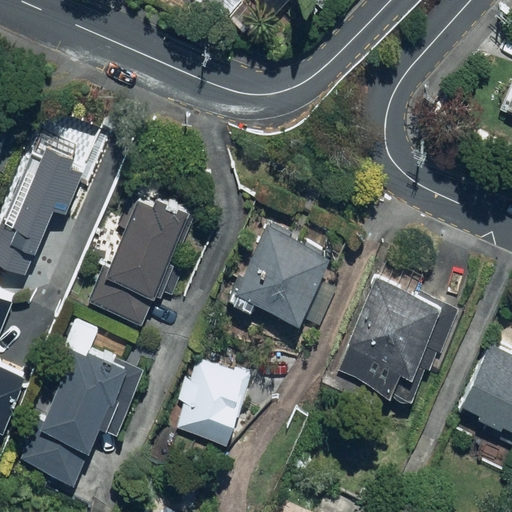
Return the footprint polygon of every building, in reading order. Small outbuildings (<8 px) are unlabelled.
[(211,0),(228,16),(243,0),(211,0)] [(73,162),(37,146),(0,227),(0,251),(28,264),(73,162)] [(185,260),(171,254),(189,213),(194,202),(159,187),(154,197),(139,191),(91,298),(141,321),(156,288),(170,294),(185,260)] [(234,294),(250,301),(253,293),(319,322),(338,280),(319,272),(332,244),(269,216),(234,294)] [(428,362),(439,367),(465,302),(379,268),(340,366),(415,395),(428,362)] [(0,419),(5,422),(27,366),(0,355),(0,331),(8,313),(0,309),(0,419)] [(101,430),(123,439),(155,361),(66,325),(12,459),(79,486),(101,430)] [(511,341),(490,333),(465,396),(490,406),(471,456),(506,470),(511,455),(511,341)] [(202,352),(196,371),(187,369),(179,396),(188,398),(182,422),(233,436),(253,366),(202,352)]
